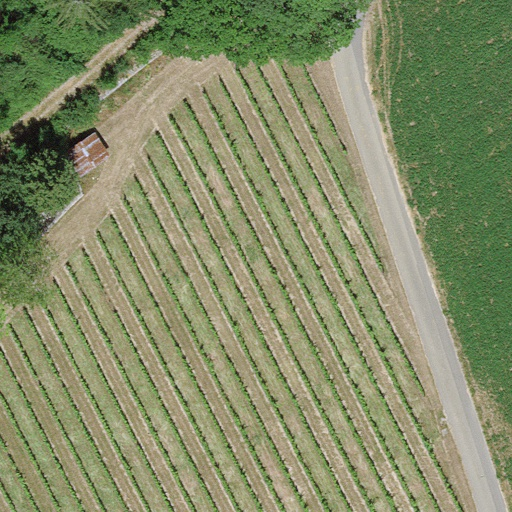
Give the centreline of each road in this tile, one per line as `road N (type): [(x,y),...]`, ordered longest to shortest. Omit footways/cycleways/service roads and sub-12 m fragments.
road 1 (track): [(360,0),(346,16),(356,90),(499,511)]
road 2 (track): [(173,0),(0,152)]
